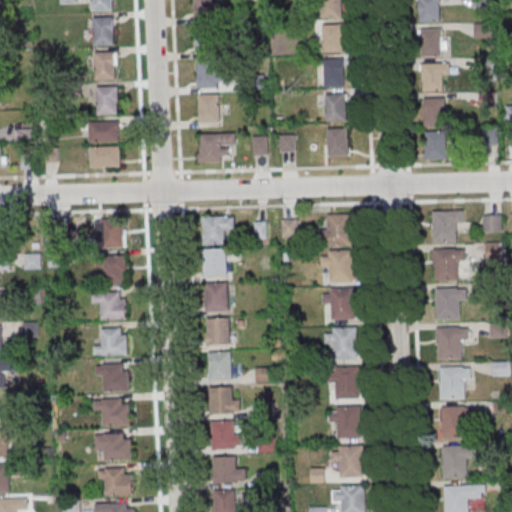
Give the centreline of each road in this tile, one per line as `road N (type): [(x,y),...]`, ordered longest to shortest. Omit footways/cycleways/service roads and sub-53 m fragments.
road 1 (residential): [(405,511),(379,0)]
road 2 (residential): [(176,511),(153,0)]
road 3 (residential): [(511,180),(0,195)]
